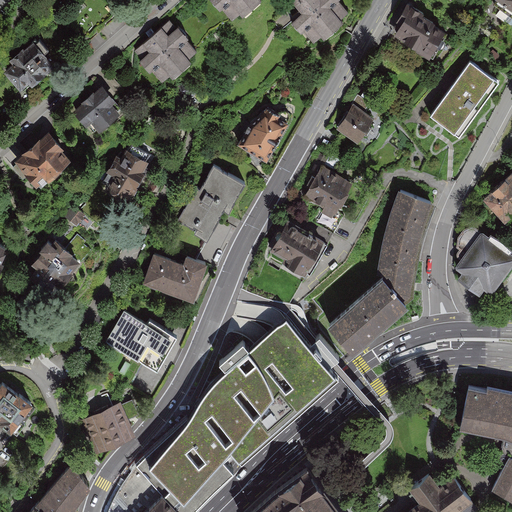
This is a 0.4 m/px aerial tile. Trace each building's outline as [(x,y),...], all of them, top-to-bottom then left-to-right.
[(211,0),(227,21),(256,0),(211,0)] [(300,29),(310,43),(345,17),(333,0),(292,0),(289,3),(296,12),(290,16),(286,10),(272,21),(280,32),(289,26),(295,33),(300,29)] [(511,0),(493,0),(491,3),(511,17),(511,0)] [(407,7),(389,37),(424,57),(441,27),(407,7)] [(168,21),(130,50),(156,83),(193,53),(168,21)] [(7,63),(0,68),(0,71),(16,93),(51,67),(30,40),(5,59),(7,63)] [(470,64),(431,118),(459,139),(499,84),(470,64)] [(99,84),(68,110),(89,134),(120,108),(99,84)] [(370,119),(350,104),(334,127),(354,142),(370,119)] [(253,113),(236,144),(262,158),(284,119),(262,107),(257,115),(253,113)] [(43,131),(7,162),(29,187),(64,156),(43,131)] [(93,178),(124,199),(144,170),(113,149),(93,178)] [(349,180),(317,163),(300,197),(332,213),(349,180)] [(241,181),(211,165),(197,190),(193,188),(176,219),(203,235),(220,205),(225,208),(241,181)] [(511,169),(485,198),(508,220),(511,215),(511,169)] [(377,277),(320,325),(345,355),(408,301),(412,270),(417,237),(429,203),(397,190),(384,228),(378,260),(377,277)] [(74,204),(62,215),(75,227),(86,216),(74,204)] [(284,220),(267,252),(305,272),(322,240),(284,220)] [(511,261),(511,255),(480,231),(456,265),(462,270),(458,276),(479,293),(484,286),(491,291),(511,261)] [(32,268),(24,276),(47,296),(78,261),(54,240),(50,245),(44,241),(25,262),(32,268)] [(179,262),(152,251),(139,284),(188,303),(204,262),(182,253),(179,262)] [(172,338),(121,310),(102,344),(153,371),(172,338)] [(185,511),(229,472),(221,463),(229,453),(236,462),(240,466),(326,389),(336,379),(331,374),(326,368),(324,366),(309,349),(283,321),(280,323),(262,339),(248,352),(241,345),(217,366),(224,375),(209,389),(193,413),(134,470),(157,494),(161,499),(173,511),(185,511)] [(322,338),(309,349),(324,366),(326,368),(339,357),(322,338)] [(0,430),(6,436),(16,423),(29,406),(15,395),(14,397),(0,385),(0,430)] [(486,393),(468,389),(460,429),(504,438),(511,439),(511,392),(488,387),(486,393)] [(121,404),(84,420),(93,447),(131,430),(121,404)] [(511,457),(511,439),(504,438),(501,454),(499,461),(505,467),(511,457)] [(511,457),(505,467),(492,490),(511,500),(511,457)] [(269,494),(249,511),(342,511),(309,464),(269,494)] [(32,508),(28,511),(66,511),(89,486),(65,465),(29,505),(32,508)] [(173,511),(161,499),(134,470),(123,483),(117,493),(111,504),(107,511),(173,511)] [(419,500),(440,484),(430,471),(409,487),(419,500)] [(440,484),(419,500),(402,511),(473,511),(478,508),(472,500),(473,500),(454,474),(440,484)]
